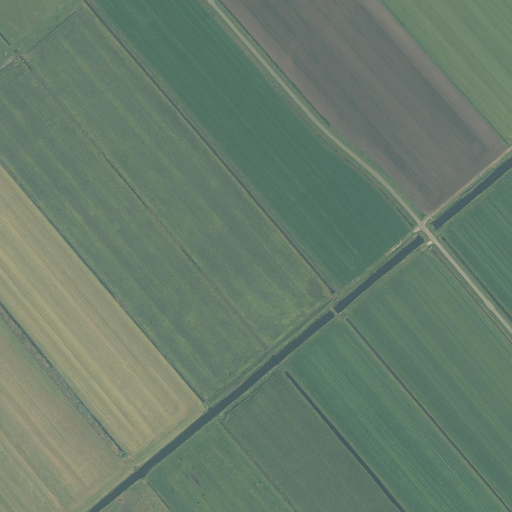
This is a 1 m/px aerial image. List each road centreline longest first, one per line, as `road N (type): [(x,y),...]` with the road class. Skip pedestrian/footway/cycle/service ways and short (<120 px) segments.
road 1 (unclassified): [(213,0),(511,332)]
road 2 (track): [(421,226),(511,147)]
